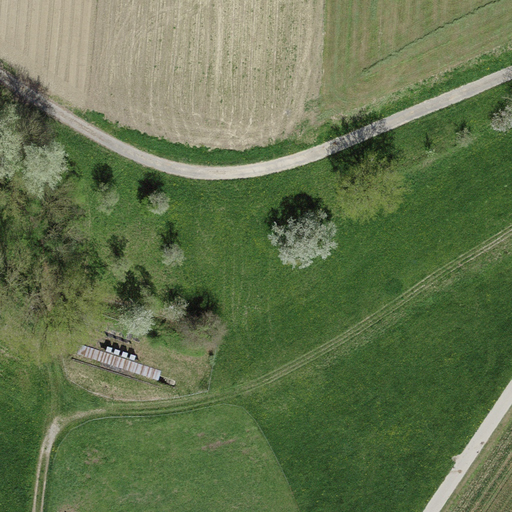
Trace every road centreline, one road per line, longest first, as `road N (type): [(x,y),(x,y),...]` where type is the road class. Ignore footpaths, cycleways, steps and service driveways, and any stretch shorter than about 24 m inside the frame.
road 1 (track): [(511,226),(257,379),(148,406),(79,410),(48,464),(45,511)]
road 2 (track): [(511,59),(258,165),(128,161),(0,77)]
road 3 (track): [(418,511),(511,366)]
